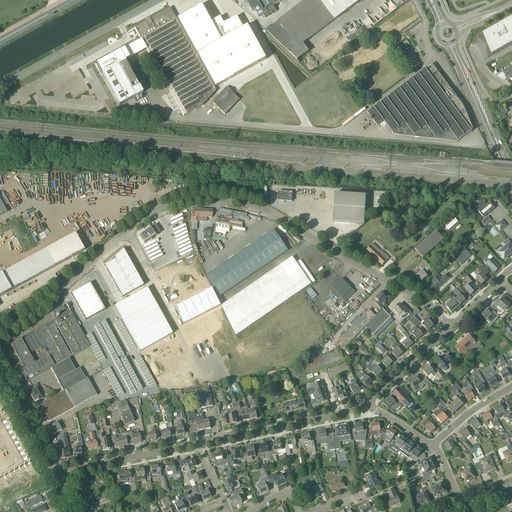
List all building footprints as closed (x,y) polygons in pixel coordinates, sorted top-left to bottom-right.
[(259,17),(264,14),(275,8),(273,6),(283,0),(246,0),(245,0),(245,1),(246,0),(252,11),(254,10),(259,17)] [(308,40),(334,21),(333,20),(360,0),(306,0),(266,30),(297,60),(308,51),(306,48),(307,46),(306,45),(304,43),(308,40)] [(145,22),(135,27),(183,116),(201,106),(215,91),(193,51),(196,50),(190,39),(187,40),(170,8),(150,19),(149,19),(144,22),(145,22)] [(486,44),(485,44),(487,59),(488,59),(511,45),(511,18),(480,36),(489,43),(486,45),(486,44)] [(101,75),(119,106),(142,93),(125,61),(101,75)] [(506,78),(511,75),(511,62),(510,63),(511,67),(503,72),(506,78)] [(432,65),(413,79),(367,113),(371,118),(370,119),(374,125),(376,124),(377,126),(383,121),(394,135),(457,142),(465,136),(471,131),(472,132),(472,131),(472,130),(473,130),(463,107),(432,65)] [(212,102),(222,112),(225,115),(239,100),(226,87),(212,102)] [(499,120),(508,111),(505,108),(496,116),(499,120)] [(292,192),(278,192),(278,201),(292,201),(292,192)] [(335,194),(333,217),(333,222),(364,224),(366,196),(335,194)] [(476,209),(484,218),(495,208),(489,202),(486,205),(484,202),(476,209)] [(191,222),(197,222),(198,222),(204,222),(204,217),(212,218),(212,210),(194,209),(194,216),(191,216),(191,222)] [(482,222),(483,223),(482,223),(485,226),(489,222),(491,220),(488,217),(482,222)] [(496,226),(500,231),(506,226),(502,221),(496,226)] [(81,226),(0,269),(0,292),(91,244),(81,226)] [(151,227),(141,235),(146,242),(157,233),(151,227)] [(207,275),(221,295),(288,250),(274,229),(207,275)] [(436,231),(418,246),(415,249),(423,258),(444,240),(436,231)] [(511,255),(511,254),(511,253),(511,244),(508,240),(503,243),(506,246),(505,247),(505,248),(503,249),(502,250),(498,253),(499,254),(498,255),(500,257),(501,256),(504,260),(508,257),(509,256),(508,256),(511,255)] [(465,245),(465,246),(465,247),(466,246),(469,250),(474,246),(471,241),(465,245)] [(373,244),(366,252),(381,266),(387,261),(379,253),(380,251),(373,244)] [(464,247),(461,250),(453,257),(460,265),(471,255),(464,247)] [(104,266),(122,298),(143,286),(125,254),(123,250),(113,258),(115,260),(104,266)] [(296,263),(292,257),(221,306),(236,336),(315,281),(300,260),(296,263)] [(500,267),(491,259),(489,261),(485,258),(482,261),(494,273),(500,267)] [(431,268),(428,265),(425,261),(419,267),(422,270),(416,276),(421,282),(422,280),(423,281),(424,280),(423,280),(427,276),(425,273),(431,268)] [(482,285),(487,280),(483,276),(488,272),(482,266),(474,273),(478,277),(476,279),(482,285)] [(441,278),(438,275),(431,281),(434,284),(430,288),(434,292),(450,278),(446,273),(441,278)] [(467,283),(463,287),(471,295),(474,292),(474,291),(475,290),(472,287),(475,285),(467,276),(464,279),(464,281),(467,283)] [(339,304),(341,303),(342,304),(355,292),(351,289),(350,290),(340,280),(330,291),(328,293),(336,301),(339,304)] [(90,283),(70,294),(85,320),(105,310),(90,283)] [(456,295),(458,297),(461,295),(456,289),(457,288),(455,286),(453,283),(448,287),(451,290),(456,296),(456,295)] [(461,295),(458,297),(455,299),(461,305),(466,301),(462,297),(465,294),(459,286),(457,288),(455,286),(457,288),(456,289),(461,295)] [(147,288),(113,307),(122,322),(155,304),(156,301),(150,294),(147,288)] [(212,289),(174,307),(183,324),(221,306),(212,289)] [(373,301),(381,309),(387,304),(384,301),(387,299),(381,293),(373,301)] [(461,305),(455,299),(452,302),(451,300),(445,305),(451,313),(461,305)] [(504,312),(507,309),(510,312),(511,309),(511,306),(510,305),(509,305),(510,304),(507,301),(507,302),(502,299),(497,305),(495,303),(490,309),(491,309),(496,314),(496,315),(498,317),(499,317),(500,315),(501,315),(504,312)] [(10,345),(20,362),(16,364),(26,382),(51,368),(69,358),(90,346),(85,337),(67,304),(52,312),(56,319),(35,331),(36,333),(22,340),(21,339),(10,345)] [(155,304),(122,322),(130,337),(164,319),(164,316),(158,309),(155,304)] [(401,319),(410,311),(405,306),(403,307),(400,304),(393,310),(401,319)] [(496,314),(491,309),(488,312),(486,310),(481,315),(487,321),(493,314),(497,318),(498,317),(496,315),(496,314)] [(369,310),(360,318),(358,316),(349,325),(351,327),(339,339),(340,340),(346,346),(355,337),(365,328),(376,317),(369,310)] [(368,330),(369,332),(376,339),(393,321),(390,318),(391,318),(383,310),(376,317),(365,328),(367,330),(368,330)] [(423,320),(425,322),(422,325),(427,331),(433,326),(433,325),(436,322),(429,314),(423,320)] [(411,324),(412,323),(414,321),(412,319),(409,315),(406,318),(411,324)] [(119,317),(112,321),(128,350),(135,346),(119,317)] [(164,319),(130,337),(139,353),(172,334),(173,332),(167,324),(164,319)] [(105,320),(94,326),(132,394),(142,389),(125,357),(122,358),(121,356),(124,354),(105,320)] [(418,330),(416,328),(415,327),(412,329),(415,332),(412,335),(417,340),(423,335),(418,329),(418,330)] [(91,333),(85,337),(90,346),(99,363),(105,360),(91,333)] [(461,355),(466,351),(476,343),(469,335),(455,347),(461,355)] [(395,350),(392,353),(397,359),(403,353),(398,348),(400,346),(396,342),(396,341),(391,337),(389,339),(394,345),(391,347),(395,350)] [(408,339),(407,339),(405,337),(400,342),(407,350),(413,344),(408,339)] [(378,343),(374,346),(376,348),(377,348),(382,353),(385,351),(378,343)] [(297,379),(344,362),(340,350),(293,367),(297,379)] [(139,354),(133,358),(149,387),(155,383),(139,354)] [(442,370),(443,371),(445,371),(447,370),(447,368),(446,366),(448,364),(452,360),(447,354),(443,358),(441,356),(435,361),(438,364),(437,365),(442,370)] [(179,355),(149,371),(154,382),(184,365),(179,355)] [(375,360),(371,355),(368,357),(372,362),(366,368),(370,373),(372,372),(377,377),(382,372),(373,362),(375,360)] [(390,366),(389,365),(392,363),(387,357),(387,358),(385,355),(383,357),(385,359),(382,363),(387,368),(388,369),(390,366)] [(501,367),(501,368),(498,370),(495,372),(498,378),(501,376),(503,380),(510,376),(506,369),(509,368),(501,356),(498,358),(500,362),(501,367)] [(51,368),(63,391),(69,387),(85,379),(79,368),(75,371),(69,358),(51,368)] [(184,365),(154,382),(159,389),(173,381),(176,386),(191,378),(184,365)] [(423,371),(430,379),(433,376),(434,375),(439,381),(443,377),(438,372),(436,374),(429,366),(423,371)] [(110,368),(103,371),(118,397),(124,394),(110,368)] [(485,378),(487,381),(491,387),(498,383),(494,377),(497,376),(498,378),(495,372),(493,368),(490,370),(490,371),(488,373),(489,375),(485,378)] [(364,378),(361,381),(366,387),(367,386),(367,387),(370,385),(369,384),(372,382),(366,376),(363,373),(361,375),(364,378)] [(426,385),(429,388),(432,385),(429,382),(426,379),(425,378),(422,381),(422,380),(422,381),(420,382),(416,377),(411,382),(410,383),(413,386),(411,387),(410,387),(410,388),(416,394),(415,393),(419,390),(419,391),(423,387),(423,386),(425,384),(426,385)] [(40,404),(43,408),(39,410),(44,419),(47,417),(50,421),(75,408),(97,395),(87,378),(85,379),(69,387),(63,391),(50,399),(41,404),(40,404)] [(354,395),(360,391),(358,387),(360,385),(361,386),(354,379),(350,381),(352,385),(349,386),(354,395)] [(482,384),(480,381),(474,385),(477,391),(479,394),(480,394),(481,395),(483,393),(483,392),(486,390),(482,384)] [(311,389),(307,390),(308,394),(310,393),(312,399),(316,398),(318,404),(328,400),(321,382),(310,386),(311,389)] [(38,399),(41,404),(50,399),(48,395),(43,398),(42,395),(41,396),(36,388),(39,387),(37,383),(31,387),(33,390),(29,392),(31,395),(31,396),(34,402),(38,399)] [(465,388),(466,390),(468,393),(465,395),(468,401),(474,397),(471,392),(473,390),(470,385),(465,388)] [(348,398),(344,389),(341,390),(340,386),(333,389),(337,398),(337,396),(339,396),(341,401),(348,398)] [(202,393),(198,393),(197,394),(200,409),(213,406),(209,387),(203,388),(203,392),(202,393)] [(393,394),(393,395),(406,408),(407,407),(409,409),(414,405),(411,403),(412,402),(399,388),(393,394)] [(455,401),(453,403),(458,409),(463,405),(458,399),(457,399),(455,396),(453,398),(455,401)] [(383,404),(388,410),(392,406),(397,411),(400,408),(390,397),(383,404)] [(137,399),(125,401),(116,405),(118,410),(121,419),(124,426),(134,422),(127,405),(132,404),(133,406),(139,405),(137,399)] [(248,411),(250,420),(257,418),(256,414),(255,413),(259,412),(253,400),(250,402),(251,407),(252,407),(252,410),(248,411)] [(284,404),(285,413),(305,408),(304,400),(284,404)] [(236,404),(238,413),(238,411),(241,411),(243,422),(250,420),(248,411),(247,407),(241,409),(239,403),(236,404)] [(445,405),(447,407),(448,408),(447,408),(453,414),(458,409),(453,403),(449,406),(447,404),(445,405)] [(0,511),(0,495),(37,476),(0,404),(0,511)] [(227,410),(230,424),(237,423),(235,412),(238,411),(238,413),(236,404),(233,404),(234,409),(227,410)] [(511,421),(511,418),(507,410),(506,408),(503,410),(500,405),(494,409),(497,415),(500,413),(503,412),(510,423),(511,421)] [(217,408),(218,413),(218,415),(221,415),(223,426),(230,424),(227,410),(221,411),(220,407),(217,408)] [(436,418),(441,424),(447,419),(442,413),(439,410),(437,412),(440,415),(436,418)] [(196,418),(195,411),(191,412),(187,412),(188,419),(192,418),(196,418)] [(495,416),(491,418),(488,412),(482,416),(483,416),(479,418),(486,426),(488,424),(487,421),(489,420),(491,423),(493,421),(496,426),(499,424),(495,416)] [(85,418),(87,426),(94,424),(92,416),(91,416),(91,414),(85,415),(86,418),(85,418)] [(203,416),(201,417),(196,418),(198,431),(211,429),(209,419),(204,420),(203,416)] [(418,417),(416,419),(413,423),(415,426),(421,420),(418,417)] [(427,419),(421,424),(430,434),(436,429),(427,419)] [(175,424),(176,428),(177,435),(185,434),(183,426),(182,421),(182,420),(178,421),(179,423),(175,424)] [(483,438),(478,433),(480,432),(477,428),(480,426),(475,420),(469,425),(477,434),(475,436),(479,441),(483,438)] [(49,428),(53,435),(62,430),(57,422),(50,426),(51,427),(49,428)] [(380,430),(379,423),(371,425),(373,436),(377,435),(376,431),(380,430)] [(161,426),(162,431),(161,431),(162,438),(171,436),(169,426),(169,424),(168,424),(161,426)] [(355,426),(356,432),(354,432),(355,439),(365,437),(365,441),(367,430),(366,430),(366,431),(363,431),(362,424),(355,426)] [(346,436),(346,438),(346,439),(347,440),(349,440),(351,439),(351,441),(350,432),(349,432),(349,433),(348,426),(349,426),(349,425),(342,427),(342,428),(339,429),(339,427),(335,428),(335,429),(336,433),(332,434),(333,440),(334,450),(335,450),(339,449),(337,438),(346,436)] [(149,441),(157,439),(154,427),(151,428),(152,433),(147,434),(149,441)] [(390,429),(386,435),(382,433),(376,444),(380,446),(383,441),(385,442),(386,440),(387,441),(390,442),(392,439),(393,439),(396,433),(390,429)] [(472,437),(470,435),(464,429),(458,434),(464,440),(466,438),(468,440),(472,437)] [(318,432),(319,436),(316,437),(318,448),(318,444),(327,442),(328,451),(334,450),(333,440),(332,434),(326,435),(325,431),(318,432)] [(86,442),(85,443),(86,446),(87,447),(88,450),(97,448),(93,432),(89,434),(91,441),(86,442)] [(127,433),(129,440),(132,439),(133,444),(141,442),(139,434),(133,435),(133,432),(127,433)] [(59,436),(61,446),(61,447),(68,445),(66,433),(59,436)] [(123,438),(120,439),(122,448),(124,448),(124,446),(127,445),(126,440),(129,440),(127,433),(122,434),(123,438)] [(98,436),(98,439),(100,446),(102,445),(103,450),(106,450),(109,450),(109,449),(110,449),(108,438),(104,439),(104,434),(98,436)] [(300,446),(308,445),(308,448),(310,447),(310,449),(311,449),(312,456),(312,458),(316,458),(315,448),(314,441),(311,441),(309,434),(301,435),(302,439),(298,440),(300,446)] [(76,444),(77,449),(73,449),(74,456),(82,455),(80,448),(80,446),(83,445),(82,443),(80,435),(76,435),(78,443),(76,444)] [(110,436),(110,437),(111,443),(114,443),(115,448),(119,447),(119,449),(122,448),(120,439),(117,439),(116,435),(110,436)] [(400,436),(390,445),(401,453),(402,452),(407,444),(405,443),(407,440),(406,440),(407,439),(405,437),(404,438),(400,436)] [(294,437),(286,438),(288,446),(292,445),(293,450),(297,449),(295,444),(296,444),(294,437)] [(456,441),(455,439),(445,445),(449,452),(455,448),(452,444),(456,441)] [(373,444),(372,440),(366,441),(365,449),(372,448),(373,444)] [(278,454),(286,452),(285,447),(284,444),(281,444),(280,441),(272,443),(274,449),(271,450),(273,461),(274,466),(275,466),(275,463),(277,463),(276,460),(277,460),(276,455),(278,455),(278,454)] [(409,441),(407,444),(402,452),(407,455),(406,456),(409,459),(409,458),(413,452),(410,451),(414,445),(412,443),(410,441),(409,442),(409,441)] [(466,441),(463,444),(468,450),(470,449),(472,448),(466,441)] [(463,444),(461,442),(458,444),(464,452),(468,450),(463,444)] [(269,453),(267,444),(259,445),(260,450),(257,451),(258,458),(264,457),(263,454),(269,453)] [(69,452),(68,446),(68,445),(61,447),(61,446),(58,446),(60,459),(67,458),(66,453),(69,452)] [(511,449),(510,445),(506,447),(501,449),(500,449),(499,450),(498,451),(498,452),(499,453),(502,461),(505,459),(507,464),(511,461),(511,449)] [(256,457),(255,455),(253,447),(246,448),(247,454),(243,455),(244,457),(245,460),(245,462),(252,460),(252,458),(256,457)] [(417,447),(413,452),(409,458),(414,462),(417,460),(424,457),(425,457),(424,453),(423,454),(422,454),(421,453),(422,451),(422,452),(423,450),(420,448),(420,449),(417,447)] [(239,465),(238,462),(245,460),(244,457),(241,457),(239,450),(233,451),(233,455),(229,456),(231,467),(239,465)] [(218,454),(214,455),(215,462),(214,462),(216,467),(224,465),(225,469),(230,468),(228,457),(223,458),(222,453),(218,454)] [(490,456),(484,459),(490,471),(493,470),(493,468),(500,465),(495,455),(490,457),(490,456)] [(425,460),(424,457),(417,460),(419,465),(422,465),(423,468),(433,464),(431,460),(432,460),(431,457),(425,460)] [(189,469),(191,468),(193,467),(197,466),(194,459),(189,461),(187,458),(182,461),(185,468),(187,466),(189,469)] [(490,471),(484,459),(479,461),(480,462),(477,463),(474,464),(477,470),(479,474),(486,472),(487,473),(490,471)] [(180,478),(180,474),(178,467),(178,466),(173,467),(173,462),(166,464),(167,468),(165,468),(166,473),(172,472),(173,479),(175,480),(177,479),(180,478)] [(433,465),(433,464),(423,468),(425,471),(423,473),(425,478),(429,476),(432,475),(430,472),(435,470),(434,467),(435,467),(434,464),(433,465)] [(463,467),(465,471),(461,473),(465,482),(475,478),(471,470),(472,469),(470,464),(463,467)] [(150,467),(152,475),(149,475),(150,479),(156,477),(156,478),(161,477),(160,469),(158,469),(157,466),(150,467)] [(135,470),(137,477),(134,477),(135,482),(145,479),(144,475),(143,469),(135,470)] [(131,482),(131,479),(130,478),(131,478),(129,471),(122,473),(122,476),(118,477),(120,485),(131,482)] [(194,475),(192,471),(186,474),(189,481),(193,480),(194,483),(202,479),(200,473),(194,475)] [(268,477),(270,484),(275,482),(277,487),(286,483),(284,479),(286,478),(284,474),(278,477),(277,473),(268,477)] [(374,473),(365,477),(371,490),(379,486),(374,473)] [(236,480),(233,474),(231,475),(227,477),(229,481),(224,483),(228,492),(232,490),(232,489),(235,488),(232,482),(236,480)] [(270,484),(268,477),(261,480),(262,484),(257,486),(259,490),(258,490),(260,495),(269,491),(266,486),(270,484)] [(332,493),(345,487),(341,478),(328,484),(332,493)] [(444,494),(447,493),(444,486),(445,485),(442,480),(440,481),(435,483),(436,485),(440,495),(444,493),(444,494)] [(86,482),(80,485),(82,488),(78,489),(79,492),(78,493),(80,498),(85,496),(84,496),(88,495),(85,489),(89,487),(86,482)] [(202,488),(201,489),(199,484),(195,486),(194,486),(197,493),(200,492),(203,501),(211,498),(207,490),(204,492),(202,488)] [(319,495),(315,487),(311,489),(309,485),(301,488),(304,495),(309,493),(312,499),(317,497),(316,497),(319,495)] [(440,495),(436,485),(433,487),(431,485),(427,487),(430,494),(432,493),(435,498),(437,496),(438,497),(440,496),(440,495)] [(199,498),(197,493),(194,486),(192,487),(190,488),(193,493),(187,496),(186,497),(187,498),(184,499),(185,502),(188,501),(191,507),(198,503),(196,499),(199,498)] [(427,495),(430,494),(427,487),(421,489),(423,493),(420,495),(424,504),(427,503),(428,504),(430,503),(427,495)] [(231,498),(234,506),(242,503),(240,498),(244,497),(241,489),(234,493),(235,496),(231,498)] [(393,489),(388,492),(391,498),(385,501),(388,508),(400,503),(397,495),(396,496),(393,489)] [(423,505),(424,504),(420,495),(416,496),(415,493),(410,495),(412,504),(416,502),(418,507),(421,506),(421,507),(424,506),(423,505)] [(97,494),(94,496),(86,499),(88,503),(83,505),(86,511),(88,511),(95,509),(93,505),(97,503),(95,500),(96,499),(96,500),(99,499),(97,494)] [(184,499),(182,494),(176,496),(177,499),(179,503),(174,505),(177,511),(178,511),(185,509),(183,504),(186,503),(185,502),(184,499)] [(26,502),(27,506),(29,505),(30,507),(43,502),(40,496),(26,502)] [(164,505),(165,509),(162,511),(171,511),(169,507),(168,506),(171,505),(168,497),(167,498),(165,499),(164,499),(166,504),(164,505)]
